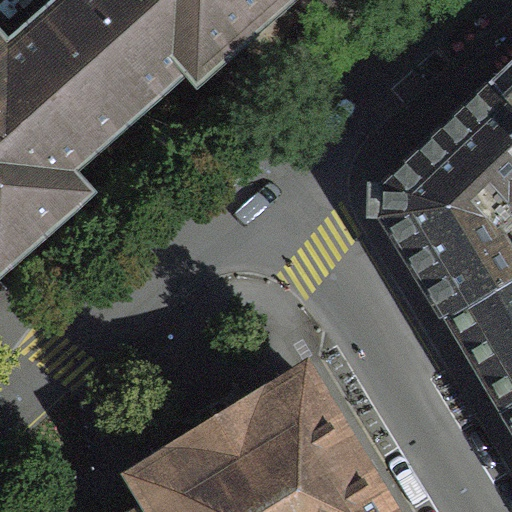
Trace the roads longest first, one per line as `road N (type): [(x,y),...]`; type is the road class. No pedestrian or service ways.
road 1 (residential): [(473,511),(273,186)]
road 2 (residential): [(0,434),(273,186)]
road 3 (residential): [(273,186),(476,0)]
